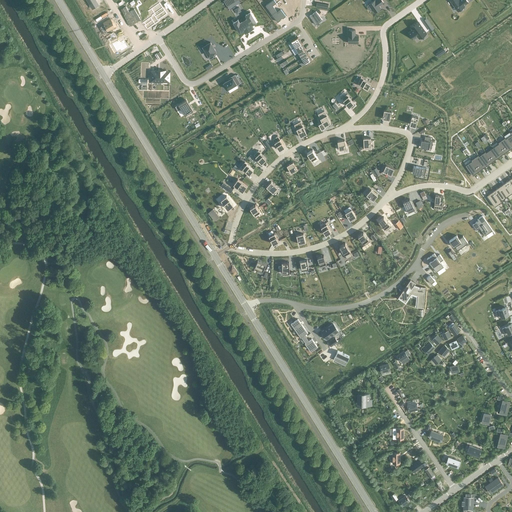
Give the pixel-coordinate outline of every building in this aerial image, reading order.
[(274,0),(272,0),(266,5),(278,22),(282,19),(281,18),(282,17),(283,18),(286,16),(281,9),(280,9),(277,11),(273,5),(276,3),(274,0)] [(374,0),(369,4),(375,12),(381,8),(379,5),(384,2),(382,0),(374,0)] [(450,0),(458,11),(465,6),(464,5),(468,2),(467,0),(450,0)] [(155,15),(144,22),(146,26),(145,26),(147,29),(155,24),(159,21),(159,20),(164,16),(166,14),(165,12),(164,11),(159,3),(157,5),(154,7),(151,9),(153,12),(155,15)] [(311,15),(310,16),(316,24),(322,20),(316,11),(313,13),(313,14),(311,15)] [(238,20),(234,22),(240,32),(244,30),(245,32),(254,27),(252,25),(256,22),(250,12),(246,15),(248,18),(240,23),(238,20)] [(105,24),(102,26),(106,34),(113,30),(111,27),(114,25),(110,19),(104,22),(105,24)] [(413,30),(409,33),(413,39),(418,36),(419,38),(426,33),(418,22),(411,27),(413,30)] [(349,35),(348,35),(348,43),(358,43),(358,35),(355,35),(355,30),(349,30),(349,35)] [(298,37),(291,41),(295,47),(302,43),(298,37)] [(118,39),(112,43),(117,51),(120,49),(121,51),(127,47),(123,40),(120,42),(118,39)] [(210,42),(203,46),(205,49),(204,50),(206,53),(207,53),(209,55),(208,56),(210,59),(215,56),(214,53),(216,51),(210,42)] [(302,43),(295,47),(298,53),(305,49),(302,43)] [(298,53),(302,58),(308,54),(305,49),(298,53)] [(302,58),(305,64),(312,60),(308,54),(302,58)] [(165,71),(156,70),(156,72),(152,72),(152,80),(169,81),(169,72),(165,72),(165,71)] [(224,83),(228,89),(236,84),(237,85),(240,83),(235,74),(229,78),(229,79),(224,83)] [(361,77),(358,83),(368,88),(371,83),(361,77)] [(342,98),(349,107),(354,103),(347,94),(342,98)] [(186,100),(175,106),(178,110),(181,108),(185,115),(193,110),(189,103),(188,104),(186,100)] [(384,110),(383,119),(390,120),(391,111),(384,110)] [(324,111),(318,114),(322,122),(319,124),(321,129),(325,127),(325,126),(331,123),(324,111)] [(412,115),(409,124),(416,126),(418,117),(412,115)] [(301,121),(294,125),(301,137),(307,134),(301,121)] [(278,136),(273,139),(280,150),(285,146),(278,136)] [(421,140),(420,147),(432,149),(433,141),(430,141),(431,137),(425,136),(424,140),(421,140)] [(505,152),(511,148),(506,138),(505,137),(498,142),(499,143),(505,152)] [(338,141),(339,150),(346,148),(345,139),(338,141)] [(499,157),(505,152),(499,143),(492,148),(499,157)] [(499,157),(492,148),(486,152),(492,161),(499,157)] [(307,153),(312,160),(317,157),(313,149),(307,153)] [(258,150),(254,155),(262,163),(266,158),(258,150)] [(486,166),(492,161),(486,152),(485,151),(479,156),(486,166)] [(251,155),(248,157),(255,165),(258,162),(251,155)] [(479,171),(486,166),(479,156),(478,155),(471,160),(472,161),(479,171)] [(465,165),(473,175),(479,171),(472,161),(465,165)] [(245,162),(241,167),(250,174),(254,169),(245,162)] [(287,165),(292,173),(298,169),(293,162),(287,165)] [(386,165),(383,171),(391,175),(394,168),(386,165)] [(414,166),(412,173),(425,175),(426,168),(414,166)] [(238,179),(234,184),(243,191),(247,185),(238,179)] [(271,181),(266,187),(273,193),(278,187),(271,181)] [(507,197),(511,193),(511,189),(507,182),(500,186),(507,197)] [(501,201),(507,197),(500,186),(494,191),(501,201)] [(371,189),(366,195),(373,200),(378,195),(371,189)] [(495,207),(502,202),(501,201),(494,191),(487,196),(495,207)] [(227,195),(221,200),(228,209),(234,204),(227,195)] [(434,208),(441,209),(443,195),(435,195),(434,208)] [(415,210),(410,199),(403,202),(408,213),(415,210)] [(250,208),(255,215),(260,212),(256,204),(250,208)] [(345,213),(350,220),(356,217),(351,209),(345,213)] [(478,220),(473,224),(476,230),(479,228),(485,235),(493,230),(482,215),(477,219),(478,220)] [(384,216),(379,220),(386,230),(391,226),(384,216)] [(326,223),(321,226),(326,235),(331,231),(326,223)] [(358,236),(365,245),(370,241),(363,232),(358,236)] [(275,233),(269,236),(273,244),(279,241),(275,233)] [(296,235),(299,244),(306,242),(303,233),(296,235)] [(457,235),(449,241),(453,247),(455,246),(458,250),(468,243),(463,236),(459,238),(457,235)] [(340,246),(347,259),(352,256),(345,243),(340,246)] [(451,250),(448,252),(454,260),(457,258),(451,250)] [(434,253),(427,258),(436,272),(444,266),(440,261),(443,259),(440,254),(437,256),(434,253)] [(321,267),(327,266),(324,255),(317,257),(321,267)] [(300,261),(302,270),(309,268),(307,260),(300,261)] [(264,271),(267,265),(258,261),(255,267),(264,271)] [(430,276),(427,278),(432,284),(435,281),(430,276)] [(399,297),(406,302),(411,293),(418,296),(417,307),(424,308),(425,287),(420,287),(420,289),(413,286),(415,283),(411,279),(398,297),(399,297)] [(498,318),(509,314),(506,307),(502,308),(500,309),(496,311),(498,318)] [(291,324),(301,337),(305,335),(308,333),(298,319),(291,324)] [(505,335),(511,331),(511,323),(509,325),(508,325),(506,326),(506,327),(502,328),(505,335)] [(333,324),(322,331),(324,334),(326,336),(325,336),(327,338),(338,331),(333,324)] [(459,331),(455,324),(449,328),(454,335),(459,331)] [(448,331),(442,333),(445,339),(451,336),(448,331)] [(442,339),(437,335),(433,340),(437,344),(442,339)] [(462,335),(457,339),(461,344),(466,340),(462,335)] [(335,338),(327,343),(330,347),(338,342),(335,338)] [(306,343),(305,343),(311,352),(318,347),(312,339),(309,341),(306,343)] [(434,347),(430,342),(424,348),(428,353),(434,347)] [(450,349),(445,345),(439,351),(444,356),(450,349)] [(404,351),(397,356),(401,361),(408,356),(407,355),(410,353),(407,350),(405,352),(404,351)] [(338,351),(333,360),(345,365),(349,356),(338,351)] [(441,359),(437,355),(432,359),(436,364),(441,359)] [(380,366),(382,372),(390,370),(388,364),(380,366)] [(365,395),(358,395),(358,403),(362,403),(362,405),(369,405),(369,402),(371,402),(371,399),(369,399),(369,393),(365,393),(365,395)] [(503,400),(500,413),(506,415),(509,402),(503,400)] [(416,403),(408,405),(409,411),(418,409),(416,403)] [(484,413),(482,422),(488,424),(491,415),(484,413)] [(397,430),(394,430),(394,435),(397,435),(397,439),(403,439),(403,428),(397,428),(397,430)] [(431,431),(429,437),(441,441),(443,435),(431,431)] [(507,435),(501,433),(498,446),(504,448),(507,435)] [(469,445),(467,451),(479,456),(481,450),(469,445)] [(423,457),(412,465),(416,470),(427,463),(423,457)] [(460,461),(448,457),(446,463),(458,467),(460,461)] [(498,477),(486,486),(490,493),(503,484),(498,477)] [(439,479),(435,481),(440,488),(438,489),(440,492),(442,490),(442,491),(446,489),(439,479)] [(468,494),(465,494),(465,497),(463,511),(471,511),(473,497),(468,497),(468,494)] [(406,496),(399,501),(402,506),(409,501),(406,496)]
